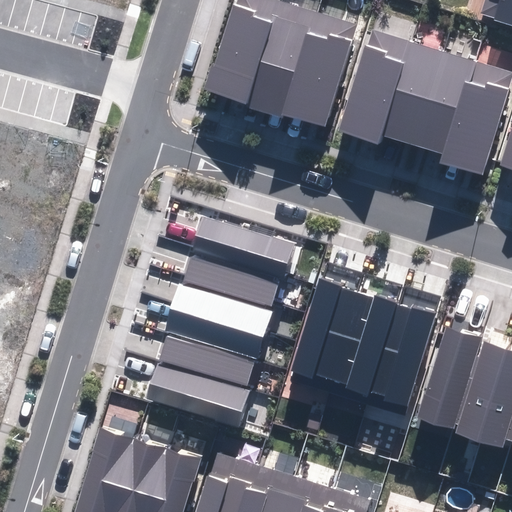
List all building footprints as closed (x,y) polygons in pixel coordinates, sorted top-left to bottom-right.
[(236,0),(207,90),(325,128),(359,25),(279,0),(236,0)] [(511,0),(485,0),(481,15),(511,24),(511,0)] [(441,164),(482,177),(511,77),(511,70),(371,28),(340,131),(379,143),(381,134),(444,153),(441,164)] [(511,126),(501,166),(511,169),(511,126)] [(193,248),(284,276),(294,245),(203,216),(193,248)] [(182,279),(271,307),(280,278),(191,250),(182,279)] [(385,401),(407,407),(436,315),(319,278),(289,373),(313,381),(315,376),(347,386),(345,391),(370,399),(372,392),(386,397),(385,401)] [(180,282),(165,330),(258,359),(273,311),(180,282)] [(511,349),(485,341),(480,355),(477,354),(482,337),(447,326),(418,417),(453,428),(455,424),(458,425),(456,433),(502,448),(505,439),(511,440),(511,349)] [(160,358),(247,386),(254,363),(167,335),(160,358)] [(146,398),(238,428),(250,392),(158,362),(146,398)] [(76,511),(184,511),(201,458),(101,429),(76,511)] [(367,511),(371,500),(216,452),(197,511),(367,511)]
